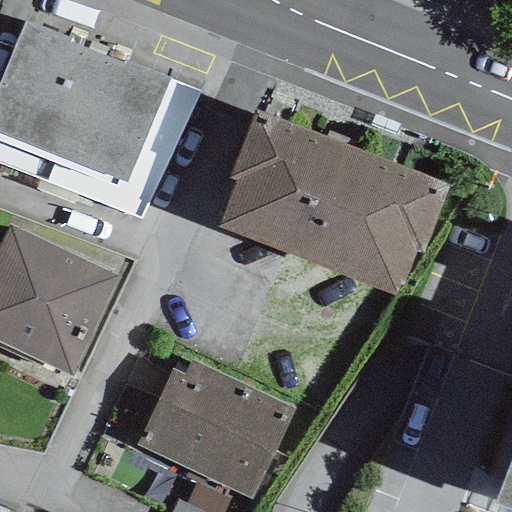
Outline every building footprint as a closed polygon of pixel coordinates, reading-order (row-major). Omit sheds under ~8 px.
[(170,76),(24,16),(0,73),(0,162),(142,220),(195,90),(169,79),(170,76)] [(448,179),(255,109),(213,222),(397,289),(412,249),(421,252),(448,179)] [(118,275),(8,222),(0,238),(0,338),(71,373),(118,275)] [(293,407),(173,356),(132,450),(252,501),(293,407)] [(511,448),(494,498),(511,504),(511,448)] [(168,511),(224,511),(228,505),(179,486),(168,511)]
